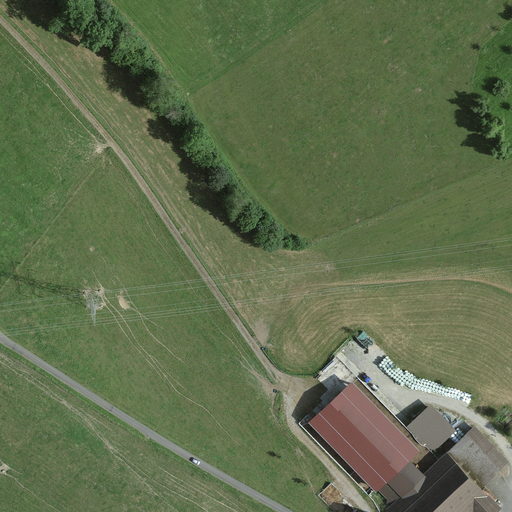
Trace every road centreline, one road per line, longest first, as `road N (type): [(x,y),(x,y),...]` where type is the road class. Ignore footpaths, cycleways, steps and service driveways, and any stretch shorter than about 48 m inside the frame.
road 1 (track): [(0,18),(69,88),(138,177),(291,395),(295,428),(368,511)]
road 2 (residential): [(0,337),(286,511)]
